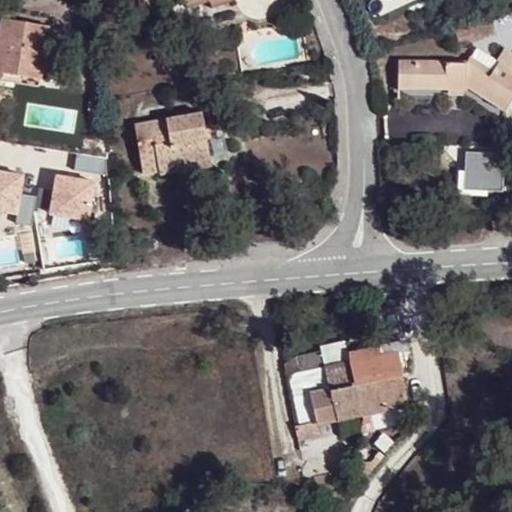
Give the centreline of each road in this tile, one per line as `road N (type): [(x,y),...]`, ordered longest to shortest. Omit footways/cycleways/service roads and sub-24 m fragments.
road 1 (secondary): [(0,309),(356,266)]
road 2 (residential): [(325,0),(348,95),(356,266)]
road 3 (unclassified): [(367,511),(430,429),(426,366),(401,269)]
